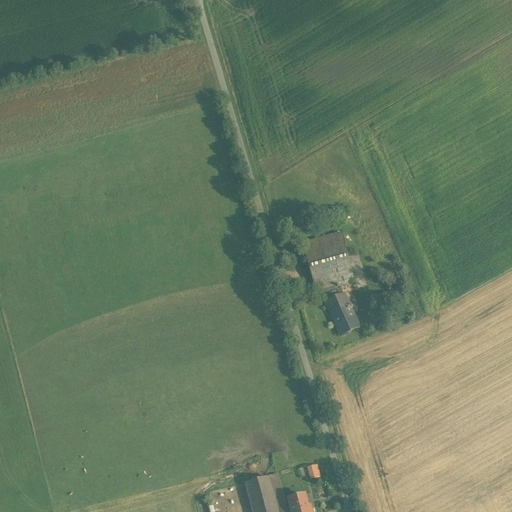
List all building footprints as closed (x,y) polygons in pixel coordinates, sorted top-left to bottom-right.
[(341,234),(303,245),(314,282),(313,282),(316,293),(322,291),(340,286),(355,282),(352,271),(351,271),(341,234)] [(340,286),(322,291),(341,336),(359,328),(350,309),(353,308),(353,306),(349,307),(340,286)] [(317,465),(306,467),(308,480),(319,477),(317,465)] [(268,478),(246,484),(253,511),(277,511),(268,478)] [(304,496),(289,500),(291,508),(291,511),(310,511),(309,508),(307,508),(304,496)]
